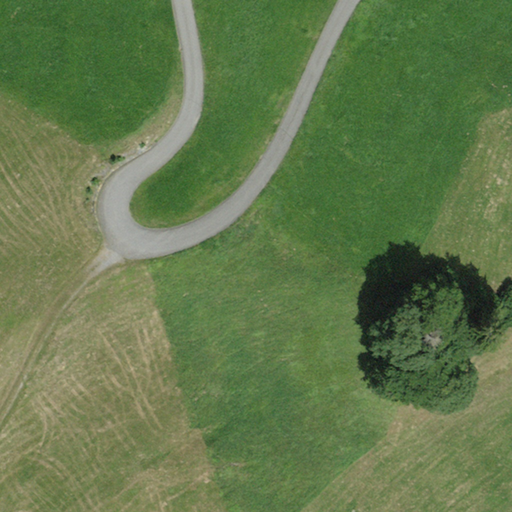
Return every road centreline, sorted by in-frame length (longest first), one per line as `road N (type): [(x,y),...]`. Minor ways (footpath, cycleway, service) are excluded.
road 1 (track): [(183,0),(197,102),(189,125),(116,203),(126,239),(143,245),(205,228),(270,166),(352,0)]
road 2 (track): [(126,239),(71,291),(0,414)]
